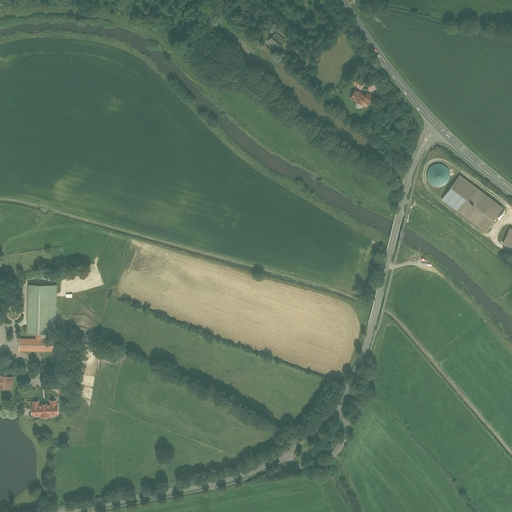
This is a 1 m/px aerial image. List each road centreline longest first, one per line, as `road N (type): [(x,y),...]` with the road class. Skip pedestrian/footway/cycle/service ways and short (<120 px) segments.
road 1 (tertiary): [(57,511),(246,472),(315,427),(363,352),(410,167),(437,124)]
road 2 (tertiary): [(437,124),(342,0)]
